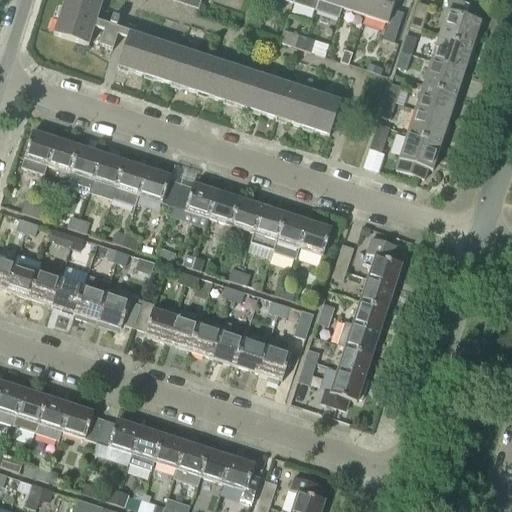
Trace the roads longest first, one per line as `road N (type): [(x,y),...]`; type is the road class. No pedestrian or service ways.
road 1 (residential): [(477,236),(0,85)]
road 2 (residential): [(400,474),(0,343)]
road 3 (residential): [(400,474),(477,236)]
